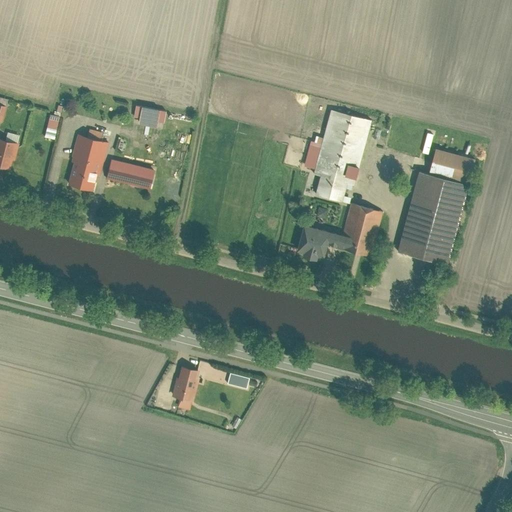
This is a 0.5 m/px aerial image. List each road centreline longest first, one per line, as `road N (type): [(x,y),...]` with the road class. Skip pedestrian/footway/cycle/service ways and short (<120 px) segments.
road 1 (primary): [(0,286),(511,422)]
road 2 (unclassified): [(0,202),(511,337)]
